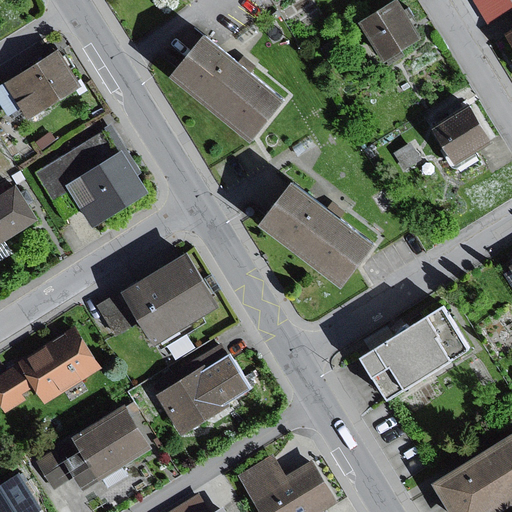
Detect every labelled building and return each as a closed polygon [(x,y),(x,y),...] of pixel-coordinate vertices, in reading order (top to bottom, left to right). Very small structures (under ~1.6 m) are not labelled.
[(392,0),(388,0),(354,21),(383,67),(403,55),(397,46),(414,35),(392,0)] [(498,0),(463,0),(479,26),(505,11),(498,0)] [(511,24),(502,31),(511,47),(511,24)] [(252,25),(236,38),(241,45),(258,32),(252,25)] [(282,98),(200,36),(168,80),(252,141),(282,98)] [(330,41),(318,47),(327,62),(339,56),(330,41)] [(51,47),(0,80),(0,81),(17,108),(24,118),(75,85),(64,69),(71,65),(62,52),(57,56),(51,47)] [(17,108),(0,81),(0,106),(6,116),(17,108)] [(465,103),(428,126),(451,162),(487,139),(465,103)] [(62,182),(116,148),(103,127),(34,171),(47,192),(62,182)] [(49,131),(34,141),(39,150),(54,140),(49,131)] [(310,138),(293,149),(297,155),(314,144),(310,138)] [(408,142),(391,152),(401,169),(418,159),(408,142)] [(116,148),(62,182),(88,224),(143,190),(116,148)] [(330,212),(290,182),(258,226),(341,286),(372,244),(330,212)] [(11,183),(0,189),(0,236),(33,216),(11,183)] [(0,238),(0,259),(9,253),(0,238)] [(180,247),(116,287),(118,290),(137,321),(156,351),(205,320),(198,309),(213,300),(180,247)] [(137,321),(118,290),(94,304),(112,335),(137,321)] [(440,304),(357,354),(384,397),(466,346),(440,304)] [(15,360),(17,363),(30,385),(42,402),(98,366),(72,324),(15,360)] [(169,373),(149,385),(178,433),(250,389),(220,340),(176,366),(181,374),(172,379),(169,373)] [(17,363),(0,372),(0,407),(3,412),(24,399),(19,392),(30,385),(17,363)] [(119,401),(66,434),(69,439),(93,479),(98,476),(104,485),(123,473),(117,464),(147,446),(119,401)] [(511,427),(427,479),(447,511),(486,511),(511,496),(511,427)] [(93,479),(69,439),(34,460),(51,488),(69,477),(76,489),(93,479)] [(272,454),(237,475),(259,511),(310,511),(333,498),(308,457),(283,472),(272,454)] [(14,469),(0,478),(0,511),(26,511),(37,505),(14,469)] [(206,511),(209,511),(197,492),(164,511),(206,511)]
